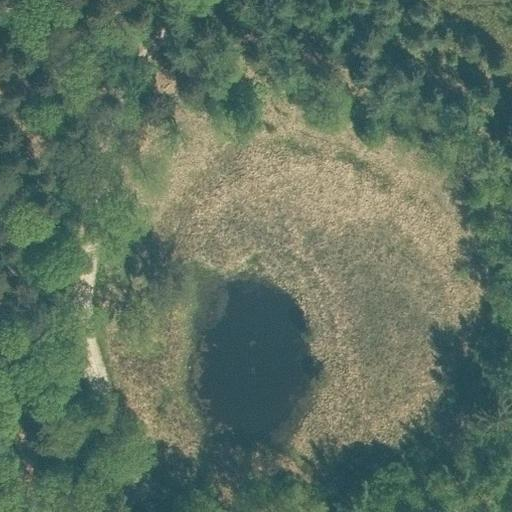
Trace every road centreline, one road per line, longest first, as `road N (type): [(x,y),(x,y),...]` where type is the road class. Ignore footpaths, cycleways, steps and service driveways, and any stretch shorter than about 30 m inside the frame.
road 1 (track): [(120,511),(126,470),(88,369),(81,300),(125,95)]
road 2 (track): [(360,511),(437,462),(485,380),(511,357)]
road 3 (track): [(125,95),(40,0)]
road 4 (track): [(125,95),(146,56),(203,0)]
